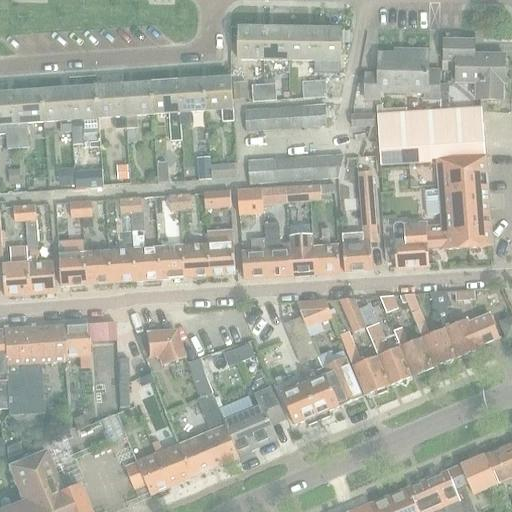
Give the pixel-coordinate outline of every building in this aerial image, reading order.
[(264,62),(264,30),(238,29),(238,62),(264,62)] [(289,30),(264,30),(264,62),(289,62),(289,30)] [(314,31),(289,30),(289,62),(314,63),(314,31)] [(314,31),(314,63),(340,63),(340,31),(314,31)] [(504,85),(504,56),(473,56),(474,42),(443,42),(443,62),(456,62),(456,84),(480,84),(480,101),(502,101),(503,85),(504,85)] [(438,101),(438,72),(425,71),(426,53),(403,53),(403,57),(379,57),(379,76),(366,76),(366,100),(379,100),(379,93),(425,93),(425,101),(438,101)] [(205,80),(207,112),(222,111),(223,123),(233,123),(230,79),(205,80)] [(205,80),(178,82),(181,126),(192,125),(191,113),(207,112),(205,80)] [(178,82),(151,84),(153,116),(170,115),(172,143),(182,142),(181,126),(178,82)] [(246,100),(245,83),(233,84),(234,101),(246,100)] [(137,117),(153,116),(151,84),(123,86),(126,130),(138,130),(137,117)] [(315,100),(326,100),(325,84),(314,85),(315,100)] [(315,100),(314,85),(302,85),(303,101),(315,100)] [(96,88),(98,120),(115,118),(115,131),(126,130),(123,86),(96,88)] [(264,104),(275,103),(274,87),(263,88),(264,104)] [(69,90),(72,134),(73,147),(83,146),(82,121),(98,120),(96,88),(69,90)] [(264,104),(263,88),(252,89),(253,105),(264,104)] [(72,134),(69,90),(41,92),(44,124),(60,122),(61,135),(72,134)] [(41,92),(14,94),(18,150),(29,150),(27,125),(44,124),(41,92)] [(7,151),(18,150),(14,94),(0,94),(0,126),(5,127),(7,151)] [(314,129),(326,128),(324,106),(312,107),(314,129)] [(314,129),(312,107),(301,108),(302,130),(314,129)] [(302,130),(301,108),(289,109),(291,131),(302,130)] [(291,131),(289,109),(278,110),(279,132),(291,131)] [(279,132),(278,110),(267,111),(268,133),(279,132)] [(482,110),(377,117),(381,167),(430,164),(430,161),(437,161),(442,227),(426,228),(426,225),(403,226),(403,227),(400,224),(396,224),(393,228),(394,242),(393,242),(395,271),(429,269),(427,250),(444,249),(444,251),(491,248),(482,110)] [(257,133),(256,111),(244,112),(245,134),(257,133)] [(268,133),(267,111),(256,111),(257,133),(268,133)] [(351,128),(375,127),(374,116),(350,117),(351,128)] [(338,180),(345,157),(319,159),(321,182),(338,180)] [(321,182),(319,159),(308,160),(310,182),(321,182)] [(298,183),(296,160),(284,161),(286,184),(298,183)] [(310,182),(308,160),(296,160),(298,183),(310,182)] [(286,184),(284,161),(272,162),(274,185),(286,184)] [(87,163),(89,189),(102,188),(100,162),(87,163)] [(274,185),(272,162),(260,163),(262,186),(274,185)] [(262,186),(260,163),(248,164),(250,187),(262,186)] [(212,167),(212,180),(237,179),(237,166),(212,167)] [(370,244),(377,243),(372,172),(358,174),(363,234),(341,236),(345,275),(373,273),(370,244)] [(334,186),(309,188),(310,203),(321,202),(320,196),(334,195),(334,186)] [(298,189),(285,189),(286,204),(299,203),(310,203),(309,188),(298,189)] [(263,215),(263,206),(262,191),(237,193),(239,217),(263,215)] [(262,191),(263,206),(273,206),(272,191),(262,191)] [(205,211),(230,209),(229,194),(204,195),(205,211)] [(180,212),(190,212),(189,196),(179,197),(180,212)] [(170,213),(180,212),(179,197),(169,198),(170,213)] [(132,233),(144,232),(143,215),(141,215),(140,200),(130,201),(131,216),(132,233)] [(120,217),(131,216),(130,201),(119,202),(120,217)] [(81,220),(80,204),(70,205),(71,220),(67,221),(70,256),(64,257),(63,248),(58,249),(60,289),(86,288),(83,255),(81,220)] [(80,204),(81,220),(92,219),(91,204),(80,204)] [(35,207),(24,208),(25,223),(26,223),(28,254),(38,253),(35,207)] [(25,223),(24,208),(14,209),(15,224),(25,223)] [(265,240),(264,240),(267,280),(291,278),(289,245),(280,245),(279,225),(264,226),(265,240)] [(208,247),(210,279),(234,277),(231,233),(231,231),(207,232),(208,247)] [(313,249),(315,277),(340,275),(338,247),(329,248),(327,231),(321,231),(322,248),(313,249)] [(291,278),(315,277),(313,249),(312,236),(289,238),(289,245),(291,278)] [(160,282),(158,250),(139,251),(139,247),(144,247),(144,238),(132,239),(133,252),(135,284),(160,282)] [(267,280),(264,240),(250,241),(251,253),(241,254),(243,282),(267,280)] [(182,248),(184,281),(210,279),(208,247),(182,248)] [(184,281),(182,248),(158,250),(160,282),(184,281)] [(27,265),(26,249),(9,251),(10,267),(2,267),(4,299),(30,297),(27,265)] [(135,284),(133,252),(108,254),(110,286),(135,284)] [(83,255),(86,288),(110,286),(108,254),(83,255)] [(53,264),(27,265),(30,297),(55,295),(53,264)] [(430,294),(444,330),(456,360),(479,351),(477,347),(499,338),(491,319),(469,328),(466,321),(453,326),(446,310),(452,308),(446,293),(430,294)] [(456,294),(456,303),(475,302),(474,293),(456,294)] [(404,296),(422,339),(434,369),(456,360),(444,330),(429,336),(425,325),(426,325),(414,295),(404,296)] [(380,299),(387,316),(398,310),(393,298),(380,299)] [(355,300),(340,300),(354,334),(366,329),(355,300)] [(333,319),(326,302),(297,304),(307,329),(333,319)] [(301,365),(318,358),(302,318),(284,326),(301,365)] [(507,338),(511,336),(511,319),(501,324),(507,338)] [(115,324),(61,327),(63,359),(80,358),(81,367),(89,367),(88,343),(116,341),(115,324)] [(379,325),(366,330),(368,333),(378,357),(390,387),(412,378),(400,349),(386,354),(382,344),(385,342),(379,325)] [(2,331),(7,409),(42,407),(39,365),(63,363),(63,359),(61,327),(2,331)] [(434,369),(422,339),(409,344),(403,330),(394,334),(400,349),(412,378),(434,369)] [(174,332),(146,334),(148,359),(158,358),(160,366),(183,359),(174,332)] [(348,333),(340,336),(347,353),(365,398),(376,393),(377,396),(388,392),(386,388),(390,387),(378,357),(360,364),(348,333)] [(229,369),(254,358),(249,345),(223,356),(229,369)] [(339,408),(362,399),(345,359),(323,368),(326,376),(339,408)] [(150,374),(138,379),(142,387),(154,383),(150,374)] [(326,376),(281,395),(294,426),(305,422),(307,427),(331,417),(329,412),(339,408),(326,376)] [(223,423),(225,427),(237,456),(251,451),(249,447),(274,437),(270,428),(284,422),(270,390),(255,396),(260,408),(223,423)] [(210,426),(222,421),(212,395),(200,400),(210,426)] [(149,422),(166,415),(160,401),(143,408),(149,422)] [(237,456),(225,427),(180,446),(193,479),(239,460),(237,456)] [(193,479),(180,446),(164,452),(160,441),(152,444),(157,455),(170,489),(193,479)] [(6,449),(7,460),(20,455),(19,444),(6,449)] [(511,444),(483,457),(496,486),(511,479),(511,444)] [(88,511),(78,484),(69,488),(68,486),(60,483),(57,484),(45,452),(7,468),(21,502),(0,511),(88,511)] [(170,489),(157,455),(137,463),(146,485),(151,497),(170,489)] [(496,486),(483,457),(447,472),(460,503),(463,511),(474,511),(464,488),(469,486),(473,496),(489,489),(493,500),(500,497),(496,486)] [(134,490),(146,485),(137,463),(125,468),(134,490)] [(427,481),(440,511),(460,503),(447,472),(427,481)] [(407,489),(416,511),(439,511),(440,511),(427,481),(407,489)] [(416,511),(407,489),(369,505),(372,511),(416,511)]
